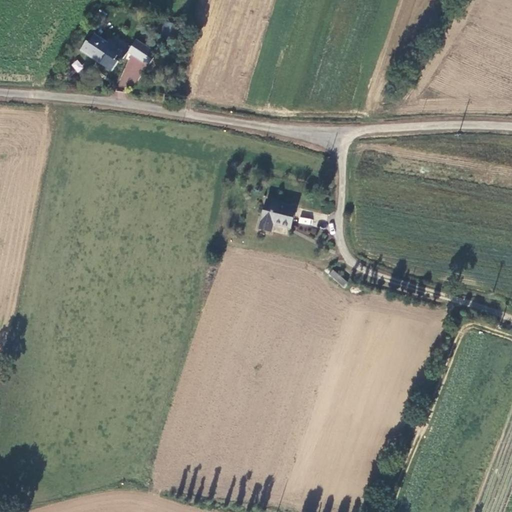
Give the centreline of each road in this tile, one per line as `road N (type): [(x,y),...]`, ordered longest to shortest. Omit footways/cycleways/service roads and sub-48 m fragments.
road 1 (unclassified): [(0,92),(341,131)]
road 2 (unclassified): [(341,131),(338,235),(347,258),(511,319)]
road 3 (unclassified): [(341,131),(511,127)]
